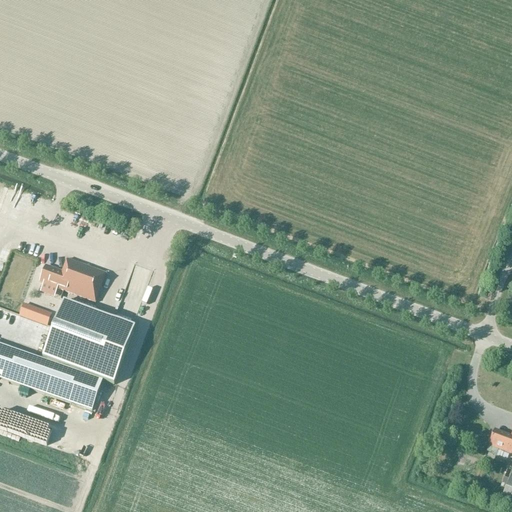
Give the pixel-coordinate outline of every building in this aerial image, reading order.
[(39,283),(96,304),(107,275),(67,260),(62,273),(45,267),(39,283)] [(131,317),(146,271),(129,265),(113,312),(131,317)] [(43,358),(43,360),(114,386),(135,330),(63,303),(43,358)] [(47,327),(52,316),(24,306),(19,317),(47,327)] [(103,382),(46,363),(0,347),(0,381),(93,413),(103,382)] [(36,439),(38,431),(10,422),(8,429),(36,439)] [(495,431),(489,445),(492,446),(491,448),(511,455),(511,437),(495,431)] [(500,504),(511,508),(511,474),(511,475),(500,504)]
